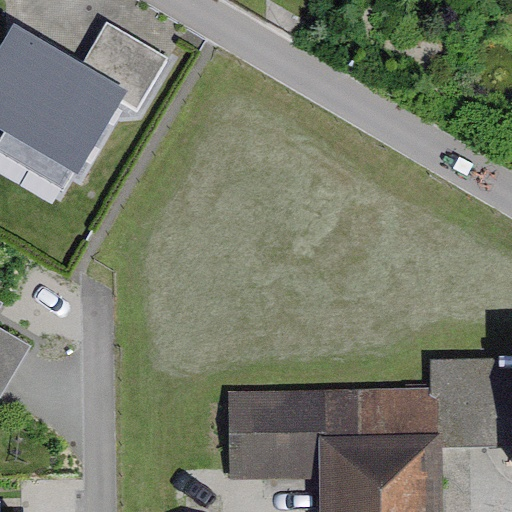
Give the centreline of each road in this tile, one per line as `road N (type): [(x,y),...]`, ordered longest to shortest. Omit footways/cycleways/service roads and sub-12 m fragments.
road 1 (residential): [(171,0),(511,199)]
road 2 (residential): [(99,308),(103,511)]
